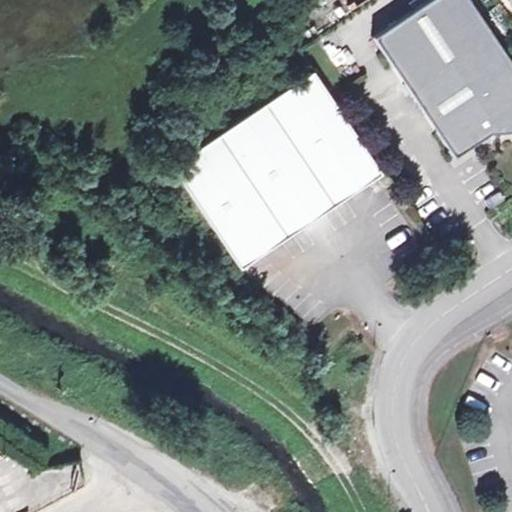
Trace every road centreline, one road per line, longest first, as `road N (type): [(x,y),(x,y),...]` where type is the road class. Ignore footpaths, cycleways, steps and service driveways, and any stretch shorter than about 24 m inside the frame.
road 1 (unclassified): [(425,511),(396,442),(394,383),(442,319),(511,272)]
road 2 (unclassified): [(202,511),(115,450),(0,387)]
